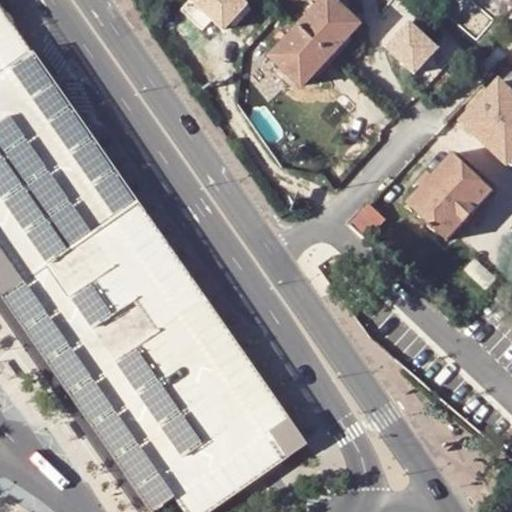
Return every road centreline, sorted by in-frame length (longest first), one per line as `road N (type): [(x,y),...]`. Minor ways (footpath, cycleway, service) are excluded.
road 1 (secondary): [(52,0),(347,435),(373,487),(369,511)]
road 2 (secondary): [(274,259),(95,0)]
road 3 (secondary): [(442,511),(394,427),(274,259)]
road 4 (unknown): [(368,172),(438,287),(511,359)]
road 5 (residential): [(274,259),(431,112)]
